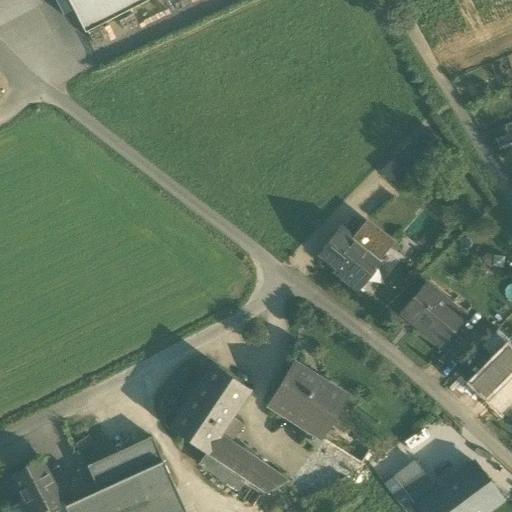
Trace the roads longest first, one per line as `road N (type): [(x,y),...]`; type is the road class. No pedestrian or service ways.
road 1 (residential): [(0,438),(298,287)]
road 2 (residential): [(298,287),(34,91)]
road 3 (residential): [(511,460),(298,287)]
road 4 (unclassified): [(511,201),(392,0)]
